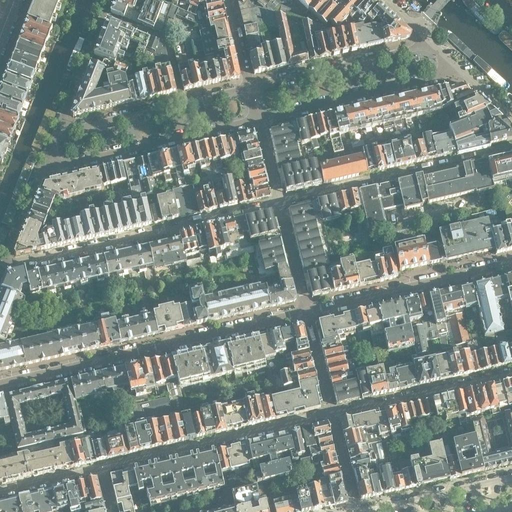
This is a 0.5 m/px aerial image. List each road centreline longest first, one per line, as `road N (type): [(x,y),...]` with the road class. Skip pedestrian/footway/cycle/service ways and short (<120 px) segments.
road 1 (residential): [(0,384),(305,312)]
road 2 (residential): [(1,267),(279,204)]
road 3 (residential): [(279,204),(511,146)]
road 4 (residential): [(101,467),(332,414)]
road 5 (residential): [(41,169),(258,119)]
road 6 (residential): [(305,312),(511,263)]
road 7 (residential): [(258,119),(435,77),(453,64)]
road 8 (residential): [(427,39),(248,87)]
road 9 (residential): [(332,414),(511,372)]
road 10 (residential): [(511,476),(364,511)]
road 11 (residential): [(102,14),(170,45),(183,103)]
road 12 (residential): [(183,103),(56,132)]
road 13 (residential): [(56,132),(102,14)]
